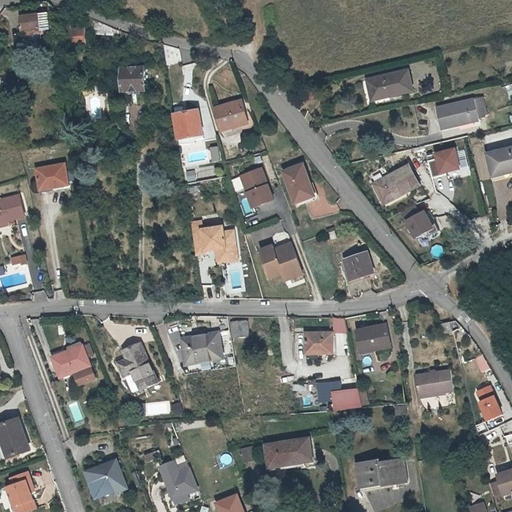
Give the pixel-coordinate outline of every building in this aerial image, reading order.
[(40,13),(22,15),(24,32),(25,32),(26,35),(43,33),(40,13)] [(84,15),(87,32),(121,36),(123,31),(84,15)] [(78,41),(86,40),(85,26),(71,27),(70,22),(65,23),(67,44),(79,43),(78,41)] [(180,48),(165,44),(168,63),(183,61),(180,48)] [(124,91),(147,90),(147,67),(124,67),(124,91)] [(413,89),(409,70),(367,80),(371,99),(413,89)] [(479,116),(474,98),(436,107),(441,129),(456,125),(456,121),(479,116)] [(234,124),(250,119),(244,100),(217,108),(225,131),(235,128),(234,124)] [(132,121),(142,121),(142,107),(132,107),(132,121)] [(181,140),(188,138),(189,142),(201,139),(202,142),(206,141),(200,110),(177,114),(181,140)] [(234,124),(235,128),(251,123),(250,119),(234,124)] [(217,162),(225,160),(221,147),(213,149),(217,162)] [(511,171),(511,147),(489,153),(494,175),(511,171)] [(461,150),(438,155),(444,177),(466,172),(461,150)] [(421,184),(410,163),(376,181),(384,198),(409,186),(410,190),(421,184)] [(66,164),(37,170),(41,188),(53,186),(54,189),(70,187),(66,164)] [(299,205),(317,198),(306,167),(286,174),(299,205)] [(265,168),(242,177),(256,211),(279,202),(265,168)] [(0,208),(0,229),(7,228),(6,225),(9,224),(9,221),(28,218),(23,197),(3,201),(4,208),(0,208)] [(418,204),(403,212),(419,241),(440,230),(430,211),(424,214),(418,204)] [(366,225),(384,247),(389,244),(371,222),(366,225)] [(202,223),(193,225),(198,256),(207,254),(206,252),(217,250),(221,250),(222,258),(238,255),(234,232),(224,234),(224,228),(203,231),(202,223)] [(300,265),(293,243),(276,249),(274,245),(263,249),(273,278),(286,273),(284,266),(288,264),(290,269),(294,271),(299,268),(300,265)] [(433,251),(439,258),(446,252),(439,245),(433,251)] [(221,250),(217,250),(219,264),(239,261),(238,255),(222,258),(221,250)] [(354,281),(376,273),(369,254),(346,262),(354,281)] [(26,257),(18,258),(19,263),(22,263),(23,266),(28,265),(26,257)] [(286,273),(289,280),(304,275),(300,265),(299,268),(294,271),(290,269),(288,264),(284,266),(286,273)] [(347,318),(336,318),(336,332),(350,333),(347,318)] [(233,338),(248,336),(246,321),(231,323),(233,338)] [(443,333),(452,331),(449,322),(440,324),(443,333)] [(373,349),(390,346),(388,327),(358,331),(361,354),(373,352),(373,349)] [(333,332),(307,333),(307,351),(322,351),(322,353),(334,353),(333,332)] [(219,337),(183,343),(186,364),(210,360),(211,365),(224,363),(219,337)] [(63,373),(93,363),(86,343),(56,352),(63,373)] [(130,358),(121,362),(127,375),(128,374),(135,372),(142,389),(142,390),(161,383),(144,343),(127,350),(130,358)] [(187,369),(211,365),(210,360),(186,364),(187,369)] [(453,391),(450,370),(415,376),(419,398),(453,391)] [(135,372),(128,374),(135,392),(142,389),(135,372)] [(363,410),(360,392),(344,394),(343,384),(320,386),(322,404),(336,403),(336,413),(363,410)] [(494,384),(477,392),(491,421),(508,414),(494,384)] [(360,392),(363,410),(368,409),(365,391),(360,392)] [(190,400),(180,404),(185,416),(195,412),(190,400)] [(408,415),(408,406),(396,407),(397,416),(408,415)] [(11,460),(33,452),(22,422),(0,430),(11,460)] [(312,440),(264,447),(266,460),(269,459),(271,469),(290,466),(290,468),(312,464),(310,452),(313,451),(312,440)] [(241,450),(245,465),(259,462),(256,447),(241,450)] [(100,467),(88,472),(92,482),(93,481),(99,495),(116,488),(118,492),(128,488),(118,461),(107,465),(108,467),(101,469),(100,467)] [(403,462),(382,465),(381,463),(360,466),(363,488),(383,484),(384,487),(404,484),(402,474),(405,474),(403,462)] [(199,493),(191,472),(179,477),(177,472),(175,465),(161,471),(174,503),(188,497),(199,493)] [(179,477),(191,472),(189,467),(177,472),(179,477)] [(250,469),(249,477),(262,478),(263,470),(250,469)] [(508,496),(511,494),(511,469),(500,474),(508,496)] [(31,475),(15,481),(17,486),(10,489),(19,511),(36,511),(40,511),(34,492),(37,491),(31,475)] [(497,494),(506,491),(502,480),(494,483),(497,494)] [(188,497),(174,503),(176,508),(190,502),(188,497)] [(220,511),(243,511),(239,499),(218,508),(220,511)] [(474,511),(511,511),(509,511),(489,511),(486,503),(473,507),(474,511)]
